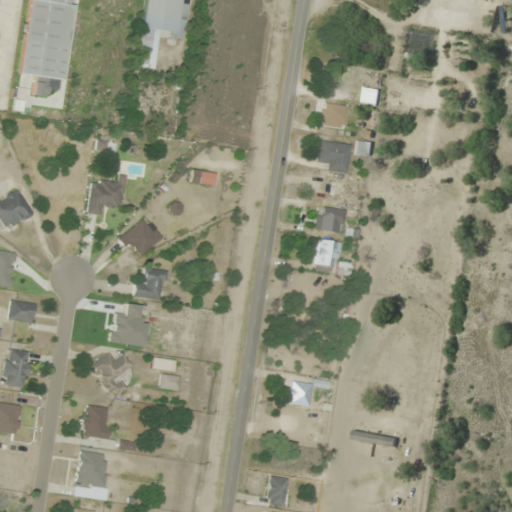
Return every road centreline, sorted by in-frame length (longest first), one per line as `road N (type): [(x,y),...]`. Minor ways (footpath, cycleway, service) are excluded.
road 1 (tertiary): [(226,511),(304,0)]
road 2 (residential): [(36,511),(71,279)]
